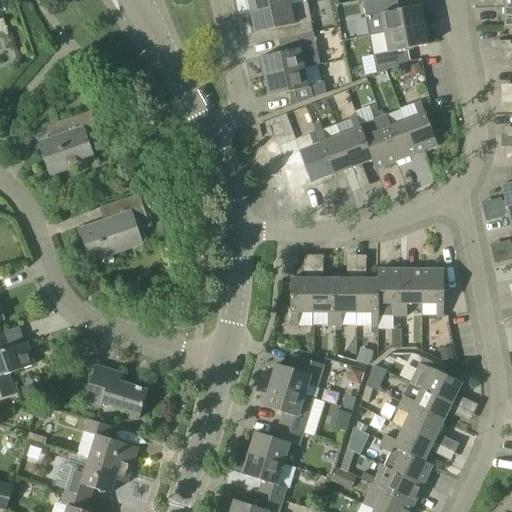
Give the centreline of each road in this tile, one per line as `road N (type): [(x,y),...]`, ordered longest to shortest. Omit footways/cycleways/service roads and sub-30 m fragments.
road 1 (residential): [(459,511),(487,453),(496,408),(490,341),(456,193)]
road 2 (residential): [(0,177),(21,197),(64,301),(93,322),(220,362)]
road 3 (residential): [(237,230),(378,224),(456,193)]
road 4 (residential): [(456,193),(475,156),(458,0)]
road 5 (residential): [(220,362),(174,511)]
road 6 (unclassified): [(209,128),(130,0)]
road 7 (residential): [(216,0),(238,101),(236,113),(209,128)]
road 8 (residential): [(237,230),(220,362)]
